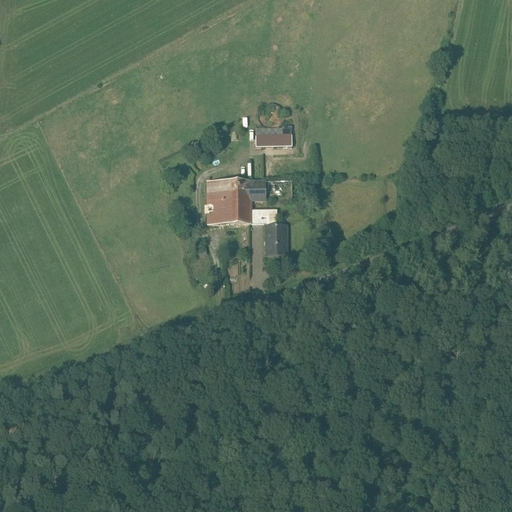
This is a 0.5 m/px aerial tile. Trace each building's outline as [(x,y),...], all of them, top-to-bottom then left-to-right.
[(263,129),(268,131),(273,131),(277,130),(281,126),(283,122),(283,117),(282,112),(278,108),(274,106),(268,106),(264,108),(260,112),(258,116),(258,121),(260,126),(263,129)] [(282,131),(282,137),(255,137),(256,150),(292,149),(291,130),(282,131)] [(265,182),(250,183),(250,203),(265,202),(265,182)] [(292,182),(265,182),(265,202),(292,202),(292,182)] [(223,183),(207,183),(208,226),(224,226),(224,207),(223,183)] [(250,183),(223,183),(224,207),(250,207),(250,203),(250,183)] [(250,207),(224,207),(224,226),(250,226),(250,212),(250,207)] [(263,212),(250,212),(250,226),(264,226),(263,212)] [(277,212),(263,212),(264,226),(266,226),(266,228),(277,228),(277,212)] [(286,255),(285,228),(277,228),(266,228),(266,242),(268,242),(268,254),(266,254),(266,255),(286,255)]
